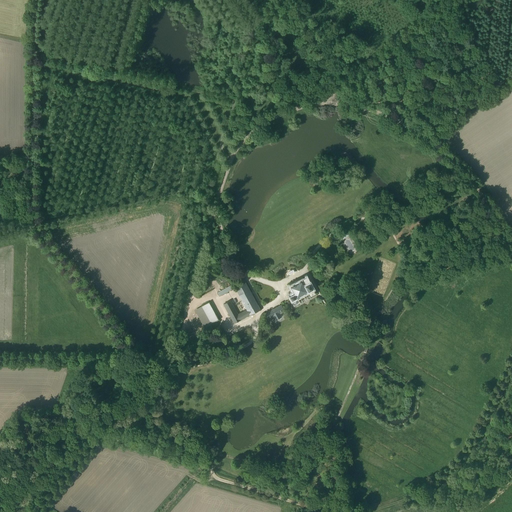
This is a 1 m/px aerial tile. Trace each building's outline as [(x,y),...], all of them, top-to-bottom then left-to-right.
[(346,230),(338,235),(339,237),(341,240),(349,236),(346,230)] [(298,301),(298,300),(309,294),(310,297),(316,294),(310,281),(304,284),(302,278),(289,285),(292,292),(288,294),(289,295),(293,304),(295,304),(296,304),(297,303),(298,302),(298,301)] [(223,304),(234,324),(260,309),(245,282),(235,288),(239,295),(239,296),(246,310),(238,314),(230,301),(223,304)] [(232,285),(217,293),(219,296),(234,288),(232,285)] [(218,320),(209,303),(194,310),(204,328),(218,320)] [(282,317),(280,314),(284,312),(284,311),(284,310),(282,304),(265,313),(269,320),(273,318),(274,321),(275,320),(277,323),(282,320),(281,317),(282,317)]
